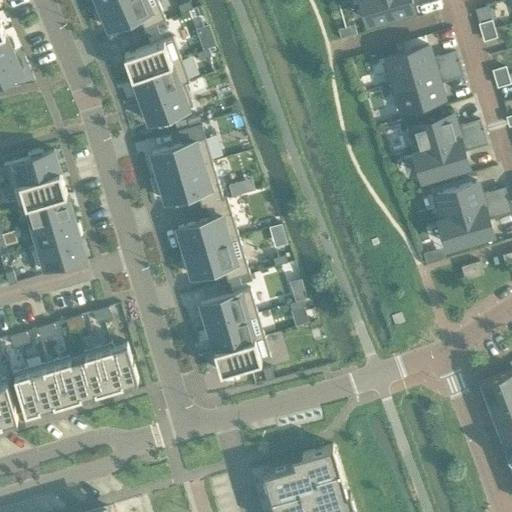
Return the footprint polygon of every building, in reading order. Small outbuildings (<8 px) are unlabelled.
[(100,6),(97,7),(104,25),(107,23),(109,27),(139,14),(144,27),(156,23),(166,18),(158,0),(108,0),(99,4),(100,6)] [(189,0),(188,0),(179,4),(182,11),(182,12),(193,7),(192,7),(189,0)] [(360,0),(366,19),(372,17),(373,18),(413,6),(410,0),(360,0)] [(480,23),(482,31),(494,27),(491,19),(480,23)] [(156,23),(144,28),(148,35),(159,30),(156,23)] [(494,27),(482,31),(484,39),(496,35),(494,27)] [(5,30),(0,32),(0,55),(14,50),(5,30)] [(173,35),(125,53),(132,74),(181,57),(173,35)] [(436,69),(432,57),(428,44),(388,55),(388,56),(382,58),(390,83),(436,69)] [(208,47),(197,51),(199,59),(211,55),(208,47)] [(14,50),(0,55),(0,84),(0,85),(14,79),(13,75),(22,71),(14,50)] [(455,50),(432,57),(436,69),(459,62),(455,50)] [(181,57),(132,74),(140,97),(189,79),(181,57)] [(459,62),(436,69),(439,80),(462,73),(459,62)] [(493,69),(496,77),(507,73),(505,65),(493,69)] [(439,80),(436,69),(390,83),(397,106),(402,105),(403,105),(443,94),(439,80)] [(507,73),(496,77),(498,85),(510,81),(507,73)] [(189,79),(140,97),(149,121),(193,104),(185,82),(190,80),(189,79)] [(460,137),(456,125),(452,112),(412,124),(412,125),(407,126),(414,151),(460,137)] [(199,113),(187,117),(190,125),(201,121),(199,113)] [(480,118),(456,125),(460,137),(483,130),(480,118)] [(183,142),(152,151),(159,175),(212,159),(206,136),(201,121),(190,125),(179,128),(183,142)] [(483,130),(460,137),(463,148),(487,141),(483,130)] [(463,148),(460,137),(414,151),(421,175),(427,173),(427,174),(467,162),(463,148)] [(29,155),(4,163),(11,184),(60,170),(54,148),(44,151),(42,147),(28,151),(29,155)] [(212,159),(159,175),(166,199),(197,190),(201,204),(228,196),(227,195),(223,196),(219,183),(212,159)] [(60,170),(11,184),(17,205),(67,190),(60,170)] [(238,180),(229,183),(233,194),(241,192),(238,180)] [(485,206),(481,193),(477,180),(437,192),(437,193),(431,195),(439,219),(485,206)] [(504,187),(481,193),(485,206),(508,199),(504,187)] [(67,190),(17,205),(17,206),(26,203),(32,223),(73,211),(67,190)] [(209,217),(178,226),(185,250),(239,234),(232,210),(228,196),(201,204),(201,205),(205,204),(209,217)] [(508,199),(485,206),(488,217),(511,210),(508,199)] [(488,217),(485,206),(439,219),(446,243),(451,241),(452,242),(492,230),(488,217)] [(38,243),(29,246),(29,247),(82,231),(79,219),(75,220),(73,211),(32,223),(38,243)] [(82,231),(29,247),(35,268),(60,261),(62,265),(76,261),(75,257),(85,254),(79,233),(83,232),(82,231)] [(239,234),(185,250),(192,274),(223,265),(227,278),(239,275),(250,272),(246,257),(239,234)] [(430,250),(424,251),(427,261),(433,259),(430,250)] [(511,250),(503,253),(505,263),(511,260),(511,250)] [(285,253),(273,256),(276,264),(287,261),(285,253)] [(479,260),(462,265),(466,277),(483,272),(479,260)] [(13,269),(5,271),(9,283),(17,281),(13,269)] [(239,275),(227,278),(230,286),(241,283),(239,275)] [(251,287),(201,301),(208,325),(258,311),(251,287)] [(301,298),(290,301),(292,309),(304,306),(301,298)] [(109,304),(101,307),(105,318),(112,316),(109,304)] [(101,307),(93,309),(97,321),(105,318),(101,307)] [(258,311),(208,325),(215,348),(264,334),(258,311)] [(81,312),(73,315),(77,327),(85,324),(81,312)] [(73,315),(66,317),(69,329),(77,327),(73,315)] [(54,321),(46,323),(49,335),(57,332),(54,321)] [(46,323),(38,325),(42,337),(49,335),(46,323)] [(26,329),(18,331),(22,343),(29,341),(26,329)] [(18,331),(10,333),(14,345),(22,343),(18,331)] [(264,334),(215,348),(221,370),(271,355),(264,334)] [(112,340),(111,341),(123,382),(138,378),(127,341),(113,345),(112,340)] [(111,341),(97,345),(110,386),(123,382),(111,341)] [(97,345),(83,349),(96,391),(110,386),(97,345)] [(83,349),(70,353),(82,395),(96,391),(83,349)] [(70,353),(56,357),(68,399),(82,395),(70,353)] [(56,357),(42,361),(54,403),(68,399),(56,357)] [(42,361),(28,365),(41,407),(54,403),(42,361)] [(28,365),(14,369),(26,411),(41,407),(28,365)] [(271,365),(263,367),(266,379),(274,377),(271,365)] [(511,368),(481,381),(489,401),(511,392),(511,368)] [(5,376),(0,377),(0,412),(3,422),(18,418),(5,376)] [(511,392),(489,401),(496,422),(511,415),(511,392)] [(511,415),(496,422),(504,442),(511,438),(511,415)] [(294,459),(262,468),(275,511),(356,511),(349,488),(346,489),(332,440),(292,452),(294,459)]
